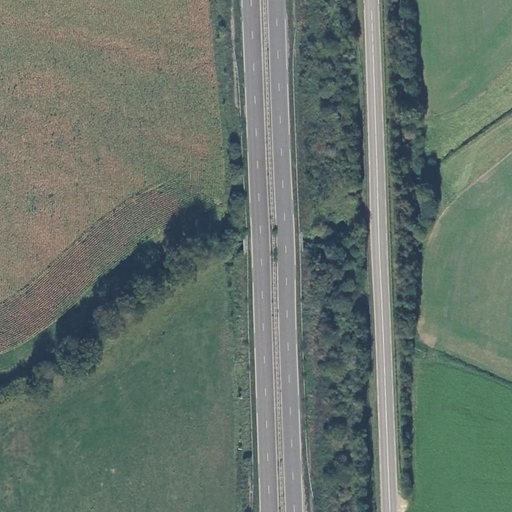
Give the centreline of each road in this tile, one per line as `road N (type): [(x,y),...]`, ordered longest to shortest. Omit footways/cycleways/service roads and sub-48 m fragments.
road 1 (trunk): [(250,0),(269,511)]
road 2 (trunk): [(294,511),(275,0)]
road 3 (tertiary): [(370,0),(388,511)]
